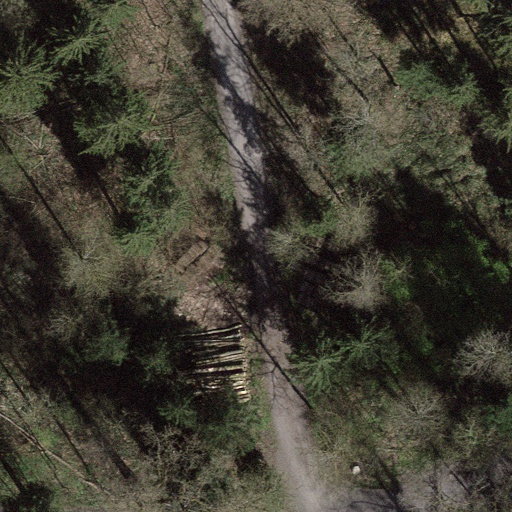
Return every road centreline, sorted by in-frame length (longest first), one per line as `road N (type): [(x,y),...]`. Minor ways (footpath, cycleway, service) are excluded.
road 1 (track): [(327,511),(270,303),(214,0)]
road 2 (track): [(511,439),(381,511)]
